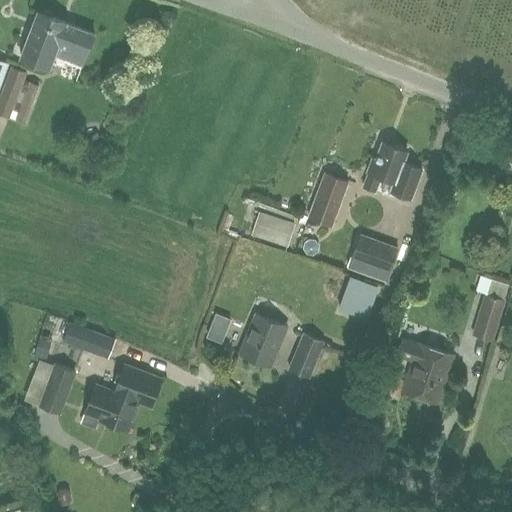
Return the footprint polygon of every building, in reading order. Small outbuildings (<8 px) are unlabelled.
[(48,68),(53,57),(66,23),(66,22),(53,17),(51,13),(43,10),(40,12),(38,11),(21,58),(48,68)] [(66,23),(53,57),(81,67),(94,34),(66,23)] [(11,66),(0,97),(0,114),(24,123),(38,85),(23,79),(26,72),(11,66)] [(363,187),(375,191),(380,176),(393,181),(389,191),(410,199),(422,167),(403,160),(407,151),(382,141),(376,158),(372,157),(367,171),(368,172),(363,187)] [(330,225),(347,180),(325,172),(308,217),(330,225)] [(252,232),(287,244),(294,222),(259,211),(252,232)] [(315,234),(316,246),(334,244),(332,232),(315,234)] [(398,246),(360,232),(347,267),(385,281),(398,246)] [(503,300),(485,295),(473,333),(491,339),(503,300)] [(270,366),(286,326),(256,313),(239,353),(270,366)] [(116,337),(70,321),(62,341),(108,358),(116,337)] [(39,333),(32,359),(45,362),(52,337),(39,333)] [(309,376),(323,341),(303,333),(288,368),(309,376)] [(437,401),(453,355),(418,343),(418,344),(402,339),(396,355),(413,360),(408,372),(404,371),(401,379),(394,377),(400,359),(383,353),(380,361),(373,358),(365,382),(397,393),(399,388),(437,401)] [(54,361),(38,405),(60,413),(76,370),(54,361)] [(151,406),(161,378),(124,364),(115,389),(93,381),(82,413),(129,429),(139,402),(151,406)]
